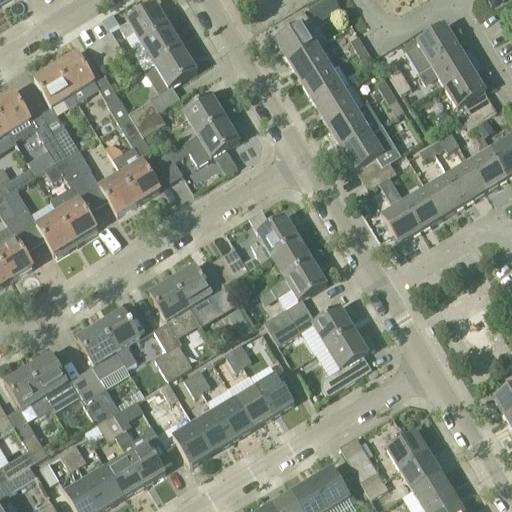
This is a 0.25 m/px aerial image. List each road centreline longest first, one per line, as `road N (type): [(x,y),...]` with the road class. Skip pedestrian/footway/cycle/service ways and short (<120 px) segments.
road 1 (residential): [(0,347),(304,163)]
road 2 (residential): [(194,511),(430,371)]
road 3 (residential): [(304,163),(202,0)]
road 4 (residential): [(511,249),(497,226),(382,292)]
road 5 (residential): [(511,506),(430,371)]
road 6 (residential): [(382,292),(304,163)]
